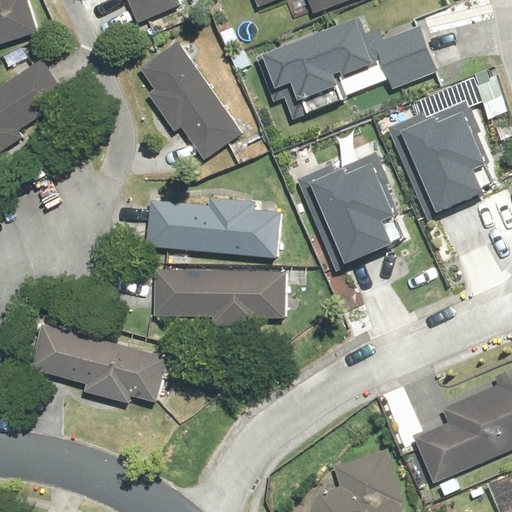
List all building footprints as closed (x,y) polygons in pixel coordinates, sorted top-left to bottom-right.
[(0,0),(0,43),(44,30),(35,0),(0,0)] [(186,1),(185,0),(133,0),(142,19),(186,1)] [(264,0),(268,8),(288,0),(324,0),(327,5),(339,0),(264,0)] [(376,19),(268,58),(284,99),(293,95),(298,110),(357,88),(353,76),(360,74),(362,77),(392,66),(401,92),(450,74),(432,26),(393,40),(390,31),(381,34),(376,19)] [(247,128),(182,37),(144,65),(159,85),(153,90),(181,129),(187,124),(209,155),(247,128)] [(46,55),(0,85),(0,151),(30,132),(25,126),(72,94),(46,55)] [(432,115),(399,128),(435,214),(450,208),(453,216),(504,195),(493,169),(504,164),(479,103),(434,121),(432,115)] [(341,167),(310,180),(348,266),(358,261),(362,268),(412,246),(402,223),(413,218),(387,157),(345,175),(341,167)] [(281,256),(286,208),(261,205),(261,199),(214,195),(214,201),(154,196),(150,243),(281,256)] [(290,268),(158,266),(157,313),(219,313),(218,322),(264,323),(264,314),(290,314),(290,268)] [(172,354),(44,319),(31,365),(90,380),(88,387),(133,399),(135,392),(160,399),(172,354)] [(448,420),(413,435),(432,480),(511,446),(511,366),(494,373),(498,382),(442,405),(448,420)] [(405,511),(389,448),(335,463),(340,483),(319,488),(306,510),(306,511),(405,511)]
